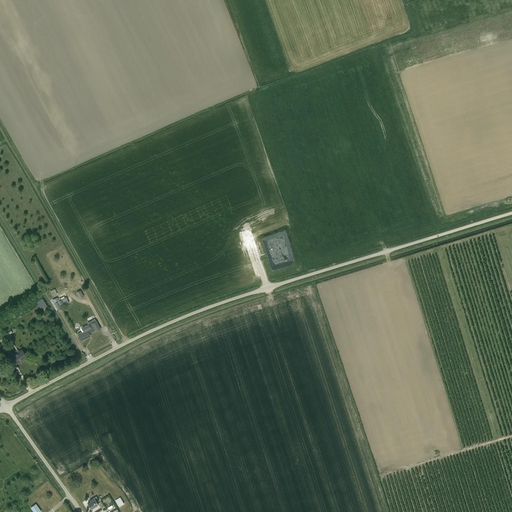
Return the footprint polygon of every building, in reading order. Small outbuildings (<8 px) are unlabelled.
[(57,297),(53,300),(54,303),(58,311),(62,308),(60,305),(64,302),(62,299),(59,301),(57,297)] [(36,302),(37,303),(41,310),(42,311),(46,309),(45,307),(47,306),(42,298),(36,302)] [(89,333),(95,330),(96,331),(100,329),(95,319),(87,323),(88,325),(82,328),(84,332),(81,333),(81,332),(77,334),(81,341),(90,336),(89,333)] [(7,358),(11,356),(6,349),(2,351),(7,358)] [(16,364),(27,357),(22,349),(19,351),(18,349),(16,351),(17,353),(11,357),(16,364)] [(91,501),(88,503),(91,509),(98,505),(97,502),(99,501),(96,496),(94,498),(90,500),(91,501)] [(119,498),(116,500),(115,500),(119,507),(124,504),(120,497),(119,498)]
